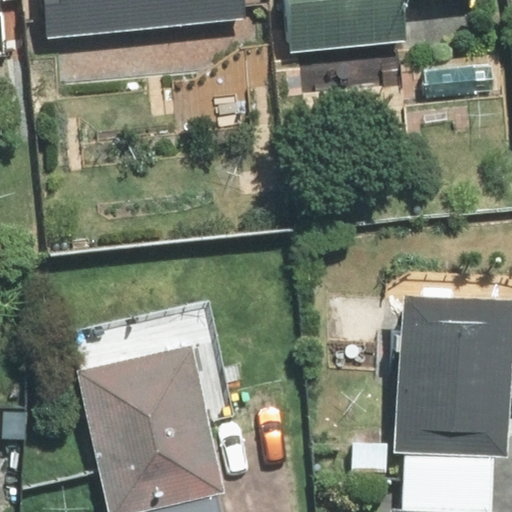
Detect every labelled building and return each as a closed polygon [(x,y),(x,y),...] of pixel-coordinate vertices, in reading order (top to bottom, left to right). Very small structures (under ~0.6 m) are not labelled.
[(38,0),(42,38),(244,19),(241,0),(38,0)] [(283,0),(287,51),(403,40),(398,0),(283,0)] [(279,193),(247,192),(245,226),(277,227),(279,193)] [(511,395),(511,305),(508,305),(508,298),(394,293),(387,451),(399,452),(399,481),(489,484),(491,456),(502,456),(504,395),(511,395)] [(219,511),(215,492),(220,491),(185,339),(70,367),(103,511),(219,511)] [(345,472),(380,473),(380,442),(346,441),(345,472)] [(488,511),(489,484),(399,481),(397,509),(386,507),(386,511),(499,511),(500,511),(488,511)]
